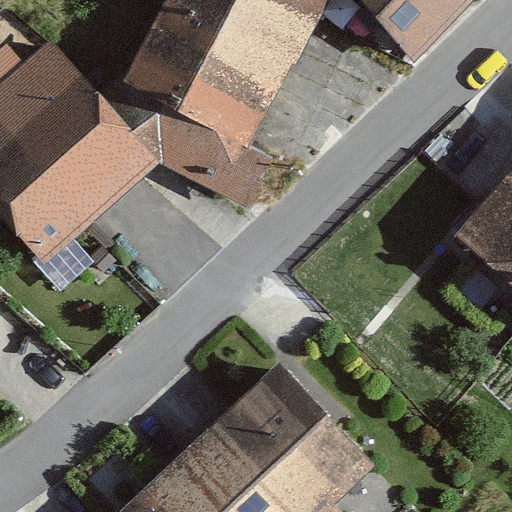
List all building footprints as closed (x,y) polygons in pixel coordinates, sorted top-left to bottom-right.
[(127,129),(150,167),(249,209),(263,180),(234,166),(245,142),(249,144),(320,0),(160,0),(121,81),(146,93),(127,129)] [(353,0),(413,59),(472,0),(353,0)] [(0,211),(48,262),(150,167),(127,129),(43,44),(0,84),(0,211)] [(511,169),(457,231),(511,280),(511,169)] [(278,361),(197,435),(272,511),(344,511),(335,501),(374,467),(278,361)] [(272,511),(197,435),(108,511),(272,511)]
